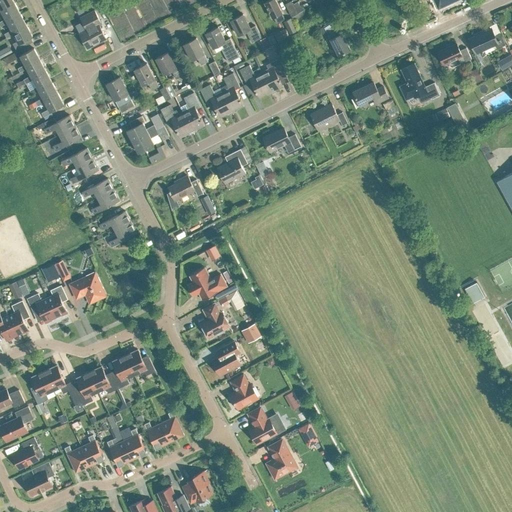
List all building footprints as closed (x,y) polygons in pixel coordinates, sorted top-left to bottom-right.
[(1,10),(15,2),(13,0),(0,0),(0,12),(2,11),(1,10)] [(83,10),(89,7),(85,0),(79,0),(79,1),(83,10)] [(285,19),(282,13),(282,12),(276,0),(268,0),(265,2),(272,17),(274,17),(277,23),(285,19)] [(294,3),(292,0),(291,0),(285,3),(292,17),(305,10),(304,8),(301,7),(297,1),(294,3)] [(7,21),(21,13),(15,2),(1,10),(2,11),(5,18),(0,21),(0,25),(1,26),(8,23),(7,21)] [(83,22),(76,25),(79,32),(88,48),(106,38),(98,22),(96,23),(94,19),(99,17),(95,10),(80,17),(83,22)] [(13,32),(27,24),(21,13),(7,21),(8,23),(11,30),(4,34),(7,38),(14,34),(13,32)] [(250,27),(243,13),(231,19),(238,34),(245,31),(251,42),(261,37),(255,25),(250,27)] [(290,33),(297,30),(291,17),(284,21),(290,33)] [(324,25),(339,55),(351,49),(335,19),(324,25)] [(33,36),(27,24),(13,32),(14,34),(17,40),(13,43),(16,50),(33,41),(31,37),(33,36)] [(226,40),(218,26),(206,32),(214,47),(221,43),(224,48),(222,49),(228,62),(239,56),(230,38),(226,40)] [(494,35),(491,29),(484,32),(483,31),(475,34),(476,36),(470,38),(476,51),(495,43),(497,47),(505,44),(500,33),(494,35)] [(272,33),(267,36),(271,45),(277,42),(272,33)] [(208,60),(196,37),(184,43),(192,59),(197,56),(201,64),(208,60)] [(271,47),(266,37),(260,40),(265,49),(271,47)] [(460,50),(457,43),(438,52),(442,60),(441,62),(449,65),(451,61),(458,57),(460,63),(471,58),(466,47),(460,50)] [(26,66),(40,59),(34,47),(22,54),(20,55),(21,56),(25,63),(17,67),(20,72),(27,68),(26,66)] [(22,54),(19,50),(4,58),(7,64),(21,56),(20,55),(22,54)] [(175,65),(168,51),(156,58),(164,73),(172,70),(176,78),(186,73),(180,62),(175,65)] [(507,67),(511,63),(511,55),(511,54),(502,58),(507,67)] [(278,58),(266,64),(268,69),(262,72),(271,91),(283,85),(282,84),(289,81),(278,58)] [(32,77),(46,70),(40,59),(26,66),(27,68),(31,75),(23,79),(26,83),(33,79),(32,77)] [(215,75),(221,72),(215,60),(209,63),(215,75)] [(425,87),(414,63),(415,62),(400,69),(401,69),(407,81),(406,82),(406,83),(399,86),(400,86),(407,101),(417,96),(421,103),(440,95),(434,82),(434,83),(425,87)] [(147,63),(135,69),(142,84),(148,81),(152,89),(158,86),(154,78),(154,77),(147,63)] [(271,91),(262,72),(255,75),(250,64),(240,69),(247,83),(251,81),(260,97),(271,91)] [(483,79),(477,67),(466,72),(472,84),(483,79)] [(38,89),(52,81),(46,70),(32,77),(33,79),(37,86),(29,90),(31,94),(39,90),(38,89)] [(219,87),(222,92),(231,111),(243,106),(235,89),(240,87),(233,72),(223,77),(226,83),(219,87)] [(122,112),(135,105),(128,92),(120,76),(107,83),(122,112)] [(44,100),(58,92),(52,81),(38,89),(39,90),(43,97),(35,101),(38,105),(45,101),(44,100)] [(190,82),(181,87),(183,90),(192,85),(190,82)] [(377,88),(374,82),(353,92),(355,96),(352,98),(356,107),(373,98),(375,103),(388,97),(383,85),(377,88)] [(170,83),(165,86),(171,97),(176,94),(175,92),(170,83)] [(231,111),(222,92),(215,95),(209,84),(200,89),(207,103),(211,101),(220,117),(231,111)] [(165,86),(160,88),(166,99),(171,97),(165,86)] [(455,96),(460,93),(457,87),(452,90),(455,96)] [(44,100),(45,101),(49,108),(41,112),(43,116),(52,112),(51,111),(64,104),(58,92),(44,100)] [(183,111),(193,131),(204,125),(196,109),(201,106),(194,92),(184,97),(189,108),(183,111)] [(395,105),(392,98),(383,103),(386,109),(395,105)] [(337,114),(332,102),(310,113),(319,130),(340,119),(343,125),(348,122),(343,111),(337,114)] [(455,102),(447,106),(452,117),(461,113),(455,102)] [(193,131),(183,111),(176,115),(171,104),(161,108),(168,123),(173,121),(181,137),(193,131)] [(59,134),(76,125),(70,114),(56,121),(54,117),(44,122),(47,126),(44,128),(46,133),(56,127),(59,134)] [(133,141),(157,129),(154,124),(146,128),(143,122),(145,121),(142,115),(129,121),(132,127),(127,130),(133,141)] [(76,125),(59,134),(63,140),(53,145),(55,150),(81,136),(76,125)] [(163,139),(169,136),(164,125),(157,128),(163,139)] [(461,133),(469,129),(466,125),(459,129),(461,133)] [(289,136),(284,126),(263,137),(270,151),(290,141),(283,144),(287,152),(301,145),(295,133),(289,136)] [(157,129),(133,141),(138,152),(154,144),(151,137),(159,133),(157,129)] [(161,150),(151,155),(154,162),(169,155),(163,144),(159,146),(161,150)] [(77,166),(93,158),(87,146),(61,160),(63,165),(73,160),(77,166)] [(224,182),(245,172),(242,165),(247,162),(241,148),(225,156),(228,161),(216,167),(224,182)] [(93,158),(77,166),(80,173),(70,178),(73,183),(99,169),(93,158)] [(264,159),(256,163),(259,169),(267,165),(264,159)] [(511,172),(497,181),(511,207),(511,172)] [(255,179),(259,186),(263,183),(259,174),(255,176),(256,178),(255,179)] [(197,178),(191,181),(188,175),(180,179),(181,180),(168,187),(170,191),(167,193),(171,207),(178,204),(176,199),(195,190),(198,195),(204,192),(197,178)] [(99,197),(114,188),(108,177),(83,191),(85,196),(95,190),(99,197)] [(114,188),(99,197),(102,203),(92,208),(94,213),(120,199),(114,188)] [(210,212),(217,210),(211,193),(204,195),(210,212)] [(116,229),(131,221),(126,210),(100,224),(103,228),(113,223),(116,229)] [(131,221),(116,229),(119,235),(109,241),(112,246),(137,232),(131,221)] [(218,243),(208,247),(214,258),(223,254),(218,243)] [(56,265),(60,274),(63,280),(71,277),(64,262),(56,265)] [(59,273),(54,263),(46,267),(50,278),(59,273)] [(211,278),(205,266),(190,274),(193,281),(187,284),(193,295),(199,292),(203,299),(218,291),(218,290),(227,285),(221,273),(211,278)] [(105,294),(95,273),(71,284),(77,296),(86,292),(90,301),(105,294)] [(17,281),(20,288),(22,292),(28,289),(23,278),(17,281)] [(477,280),(465,287),(473,301),(485,295),(477,280)] [(12,292),(20,288),(17,281),(9,284),(12,292)] [(48,297),(56,315),(61,313),(62,314),(68,312),(62,301),(68,298),(61,284),(51,289),(53,294),(48,297)] [(236,289),(218,299),(221,304),(230,299),(235,309),(244,304),(236,289)] [(56,315),(48,297),(42,299),(38,292),(27,297),(38,321),(44,318),(46,322),(51,319),(51,318),(56,315)] [(9,315),(17,333),(23,331),(23,332),(29,330),(24,319),(30,316),(23,300),(12,304),(15,312),(9,315)] [(220,312),(215,302),(204,309),(209,318),(202,322),(201,322),(209,337),(210,336),(216,333),(219,333),(222,331),(223,329),(229,326),(230,326),(222,311),(220,312)] [(17,333),(9,315),(2,318),(0,313),(0,329),(2,329),(7,340),(13,337),(12,336),(17,333)] [(262,335),(255,322),(241,329),(248,342),(262,335)] [(220,374),(241,363),(236,354),(240,351),(234,340),(216,350),(220,356),(212,360),(220,374)] [(126,354),(134,373),(142,370),(145,375),(156,370),(149,356),(143,359),(138,349),(126,354)] [(127,377),(134,373),(126,354),(113,360),(118,371),(113,374),(119,387),(129,382),(127,377)] [(83,404),(72,382),(71,381),(66,383),(57,364),(45,370),(54,389),(60,386),(63,393),(69,390),(76,404),(73,406),(76,410),(84,406),(83,404)] [(119,387),(113,374),(107,376),(102,366),(89,371),(98,390),(106,387),(108,392),(119,387)] [(46,393),(54,389),(45,370),(32,376),(37,387),(32,389),(38,403),(48,398),(46,393)] [(91,394),(98,390),(89,371),(77,377),(78,379),(72,382),(83,404),(93,399),(91,394)] [(249,383),(244,373),(230,380),(236,391),(231,393),(238,408),(258,397),(251,383),(249,383)] [(9,393),(7,388),(0,390),(0,407),(12,402),(14,406),(25,401),(19,389),(9,393)] [(293,390),(286,394),(289,400),(297,396),(293,390)] [(0,426),(7,440),(28,430),(24,422),(34,417),(28,405),(15,411),(18,417),(0,425),(0,426)] [(267,419),(260,406),(249,412),(256,425),(249,428),(257,442),(268,436),(269,437),(276,434),(275,433),(284,428),(277,414),(267,419)] [(161,422),(170,441),(184,434),(173,410),(168,412),(170,417),(161,422)] [(121,413),(115,416),(118,422),(124,419),(121,413)] [(170,441),(161,422),(151,426),(149,421),(144,423),(156,448),(170,441)] [(305,437),(313,432),(308,424),(300,428),(305,437)] [(124,439),(133,459),(147,452),(135,427),(131,429),(133,435),(124,439)] [(81,445),(90,465),(104,458),(93,433),(88,436),(91,441),(81,445)] [(24,447),(12,452),(20,468),(39,459),(35,449),(39,447),(34,436),(21,442),(24,447)] [(133,459),(124,439),(114,444),(112,438),(107,441),(118,465),(133,459)] [(290,470),(294,468),(295,466),(296,465),(282,439),(269,446),(276,458),(268,462),(275,477),(288,470),(290,470)] [(90,465),(81,445),(72,450),(69,445),(64,447),(76,471),(90,465)] [(32,494),(52,485),(48,475),(54,472),(49,460),(32,468),(35,475),(25,479),(32,494)] [(189,483),(183,486),(191,502),(197,499),(198,501),(205,498),(204,496),(212,492),(207,482),(209,482),(203,471),(194,475),(195,478),(188,481),(189,483)] [(183,495),(177,498),(171,485),(157,492),(163,504),(161,505),(165,511),(171,511),(180,508),(181,511),(189,507),(183,495)] [(144,499),(131,505),(133,511),(156,511),(155,509),(151,501),(146,503),(144,499)]
